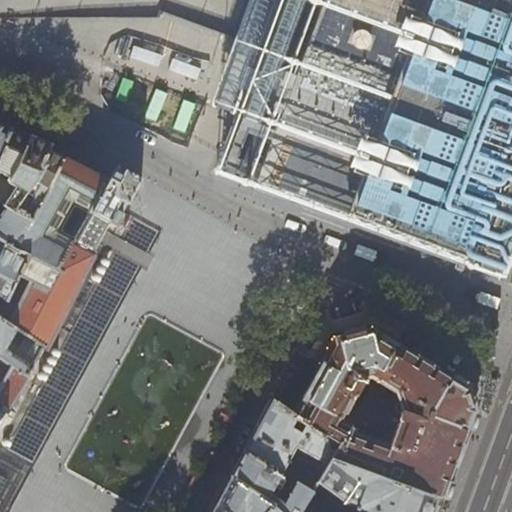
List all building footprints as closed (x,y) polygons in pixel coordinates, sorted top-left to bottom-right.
[(209,171),(498,278),(511,241),(511,0),(274,0),(269,16),(257,48),(233,109),(209,171)] [(0,150),(9,127),(0,123),(0,150)] [(9,127),(0,150),(0,203),(11,210),(29,181),(46,151),(49,143),(47,142),(9,127)] [(59,158),(46,151),(29,181),(11,210),(29,220),(30,220),(62,160),(62,159),(59,158)] [(95,177),(62,160),(30,220),(29,220),(11,247),(11,248),(26,256),(26,257),(55,274),(68,251),(50,241),(64,214),(82,224),(99,192),(101,193),(106,183),(102,181),(95,177)] [(140,178),(116,165),(111,173),(106,183),(101,193),(124,206),(140,178)] [(101,193),(99,192),(82,224),(68,251),(55,274),(26,257),(0,314),(0,317),(43,346),(90,258),(88,257),(90,253),(93,254),(95,251),(92,249),(100,234),(107,221),(114,225),(123,210),(124,206),(101,193)] [(29,220),(11,210),(0,203),(0,240),(11,247),(29,220)] [(125,217),(1,451),(0,450),(0,511),(153,231),(125,217)] [(0,314),(26,257),(26,256),(11,248),(11,247),(0,240),(0,250),(0,251),(0,250),(0,314)] [(98,266),(99,265),(100,263),(99,261),(98,260),(95,259),(93,259),(92,261),(91,263),(92,265),(93,266),(94,267),(97,267),(98,266)] [(95,274),(95,272),(96,270),(95,269),(94,267),(92,266),(90,267),(88,268),(88,270),(88,272),(89,274),(91,275),(93,275),(95,274)] [(91,281),(92,280),(92,278),(91,276),(90,275),(88,274),(86,275),(84,276),(84,278),(84,280),(85,281),(87,282),(89,282),(91,281)] [(153,311),(150,311),(147,311),(144,313),(142,315),(62,462),(61,464),(62,467),(62,470),(63,472),(66,474),(132,510),(134,511),(136,511),(139,511),(142,511),(144,510),(146,508),(226,361),(227,358),(227,356),(226,352),(224,350),(222,348),(156,312),(153,311)] [(0,357),(25,376),(43,346),(0,317),(0,357)] [(459,456),(475,412),(467,388),(372,328),(333,338),(315,372),(292,414),(340,443),(331,459),(443,500),(459,456)] [(49,358),(50,356),(50,354),(50,353),(49,351),(46,350),(44,351),(43,353),(42,355),(42,356),(43,358),(45,359),(47,359),(49,358)] [(0,357),(0,413),(2,415),(22,381),(25,376),(0,357)] [(45,365),(46,363),(46,362),(46,360),(44,358),(42,358),(40,358),(38,360),(38,362),(38,363),(39,365),(41,366),(43,366),(45,365)] [(41,372),(42,371),(42,369),(42,368),(40,366),(38,365),(36,366),(35,367),(34,369),(34,371),(35,372),(37,373),(39,373),(41,372)] [(37,380),(38,378),(38,377),(38,375),(37,373),(34,373),(32,373),(31,375),(30,377),(30,378),(31,380),(33,381),(35,381),(37,380)] [(311,493),(317,483),(331,459),(340,443),(292,414),(270,401),(256,428),(243,452),(311,493)] [(230,477),(272,506),(267,511),(299,511),(302,507),(311,493),(243,452),(235,467),(230,477)] [(438,511),(443,500),(331,459),(317,483),(346,504),(357,508),(356,511),(438,511)] [(267,511),(272,506),(230,477),(210,511),(267,511)] [(83,511),(83,503),(63,506),(64,511),(83,511)]
